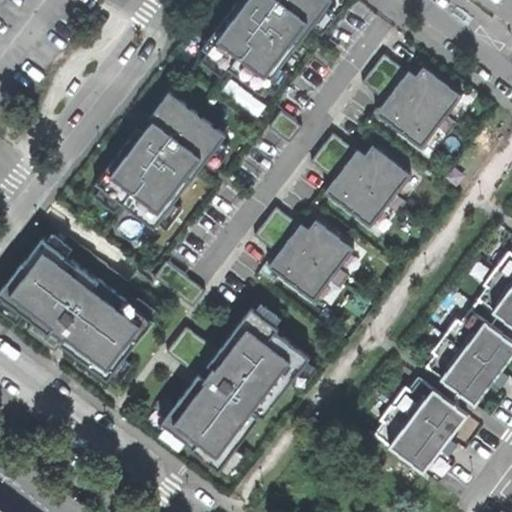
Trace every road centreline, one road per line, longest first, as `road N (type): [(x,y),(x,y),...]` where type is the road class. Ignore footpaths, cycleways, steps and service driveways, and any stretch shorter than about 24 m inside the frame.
road 1 (residential): [(164,23),(151,52),(0,243)]
road 2 (residential): [(192,511),(0,360)]
road 3 (residential): [(511,74),(415,0)]
